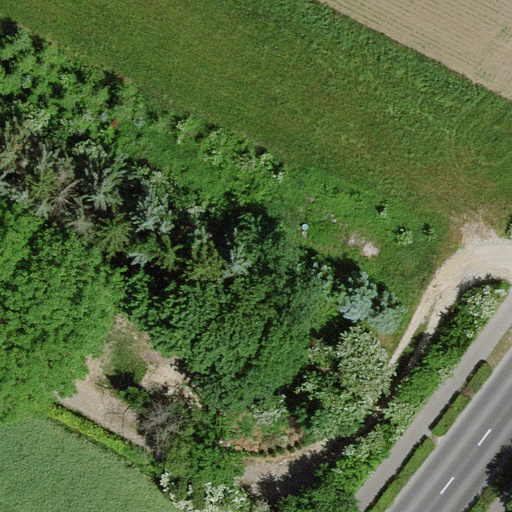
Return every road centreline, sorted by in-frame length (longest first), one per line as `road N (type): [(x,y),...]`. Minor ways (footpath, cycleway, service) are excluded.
road 1 (track): [(511,260),(475,269),(456,285),(369,417),(310,477),(269,490),(235,482),(0,362)]
road 2 (secondary): [(425,511),(511,402)]
